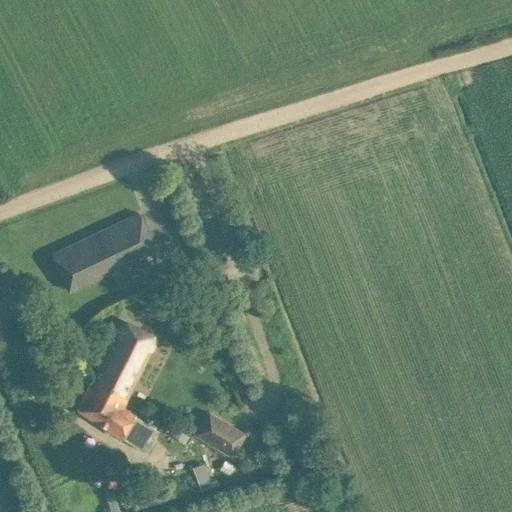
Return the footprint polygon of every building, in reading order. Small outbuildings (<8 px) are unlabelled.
[(139,212),(52,253),(69,289),(156,248),(139,212)] [(92,377),(126,397),(152,346),(118,328),(92,377)] [(92,377),(77,407),(124,437),(138,416),(122,405),(126,397),(92,377)] [(248,433),(209,410),(194,435),(233,458),(248,433)] [(158,429),(138,416),(124,437),(144,449),(158,429)]
